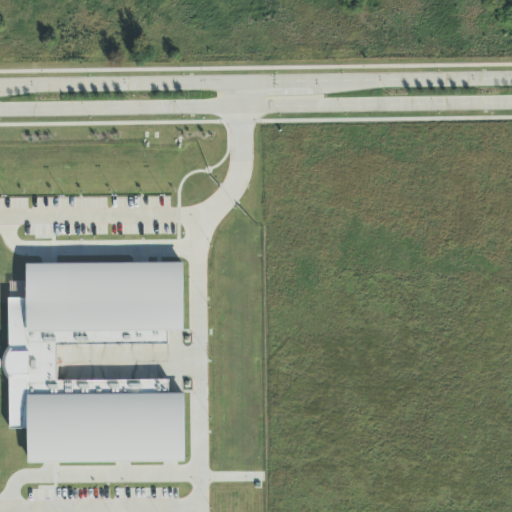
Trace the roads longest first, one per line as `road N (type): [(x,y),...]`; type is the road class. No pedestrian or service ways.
road 1 (tertiary): [(511,79),(0,86)]
road 2 (tertiary): [(0,111),(511,106)]
